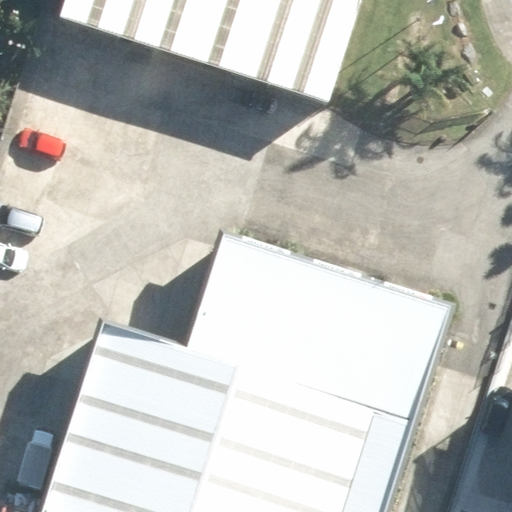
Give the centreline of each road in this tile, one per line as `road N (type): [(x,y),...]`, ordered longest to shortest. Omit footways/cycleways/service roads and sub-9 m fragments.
road 1 (unknown): [(0,401),(32,332),(78,280),(146,224),(183,213),(294,223),(511,267)]
road 2 (unknown): [(511,269),(432,511)]
